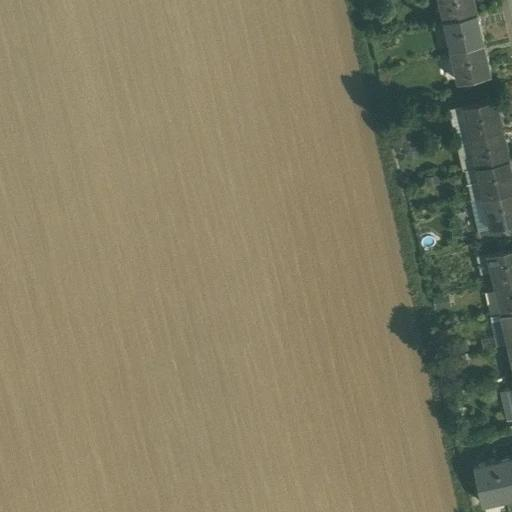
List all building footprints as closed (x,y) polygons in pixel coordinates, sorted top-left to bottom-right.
[(475,0),(439,0),(444,19),(478,12),(475,0)] [(478,12),(444,19),(451,50),(485,43),(478,12)] [(485,43),(451,50),(458,81),(492,73),(485,43)] [(497,97),(463,104),(470,137),(504,129),(497,97)] [(504,129),(470,137),(477,167),(511,159),(504,129)] [(511,163),(511,159),(477,167),(484,197),(511,190),(511,163)] [(511,190),(484,197),(491,227),(491,228),(503,226),(511,223),(511,190)] [(511,223),(503,226),(505,237),(511,235),(511,223)] [(503,226),(491,228),(491,227),(480,230),(482,242),(505,237),(503,226)] [(511,248),(488,253),(495,284),(511,280),(511,248)] [(511,280),(495,284),(502,314),(511,311),(511,280)] [(511,311),(502,314),(509,344),(511,343),(511,311)] [(511,456),(500,459),(508,499),(511,498),(511,456)] [(508,499),(500,459),(475,465),(484,504),(508,499)]
